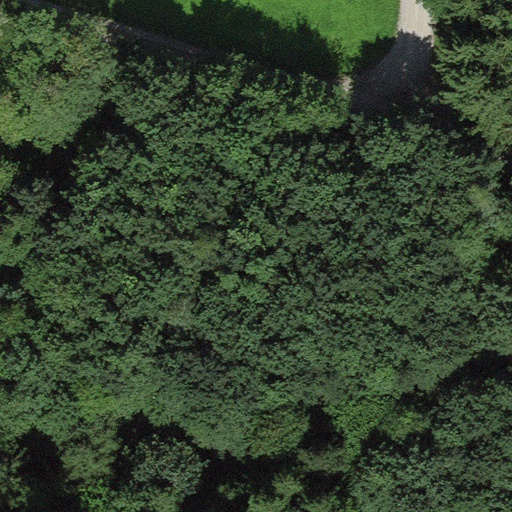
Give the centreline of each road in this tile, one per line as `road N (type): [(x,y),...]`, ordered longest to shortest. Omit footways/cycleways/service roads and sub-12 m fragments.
road 1 (track): [(0,9),(511,162)]
road 2 (track): [(410,131),(414,0)]
